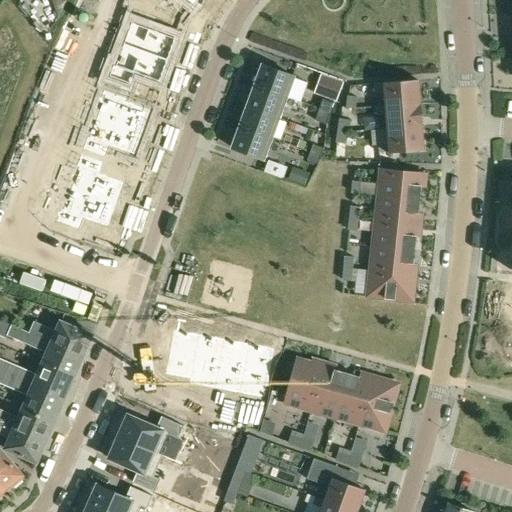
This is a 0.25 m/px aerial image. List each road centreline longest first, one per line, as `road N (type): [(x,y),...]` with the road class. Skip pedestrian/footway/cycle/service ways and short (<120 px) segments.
road 1 (residential): [(37,511),(133,291),(226,39),(250,0)]
road 2 (residential): [(401,511),(450,319),(467,125)]
road 3 (residential): [(467,125),(462,0)]
